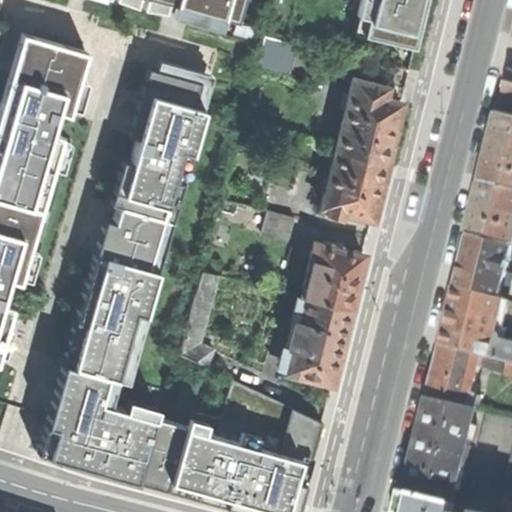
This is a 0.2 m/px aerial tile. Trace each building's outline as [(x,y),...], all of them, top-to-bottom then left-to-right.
[(176,0),(176,1),(190,5),(235,18),(239,0),(176,0)] [(360,0),(357,15),(366,17),(362,34),(392,41),(394,31),(416,37),(425,0),(360,0)] [(362,34),(366,17),(357,15),(353,31),(362,34)] [(20,30),(7,74),(0,98),(10,101),(17,76),(20,68),(30,32),(20,30)] [(413,46),(416,37),(394,31),(392,41),(413,46)] [(30,32),(20,68),(75,83),(85,48),(30,32)] [(297,42),(263,34),(260,46),(255,66),(289,74),(297,42)] [(157,57),(154,66),(198,79),(191,103),(201,106),(210,72),(157,57)] [(145,265),(179,147),(188,150),(201,106),(191,103),(198,79),(154,66),(145,63),(138,90),(125,132),(136,135),(128,158),(119,156),(106,200),(118,203),(113,219),(103,217),(93,251),(60,361),(114,376),(114,375),(133,309),(142,312),(155,267),(145,265)] [(75,83),(20,68),(17,76),(60,89),(54,109),(67,112),(75,83)] [(506,90),(500,112),(511,115),(511,71),(510,71),(506,90)] [(0,301),(7,277),(18,281),(40,204),(61,133),(48,129),(54,109),(60,89),(17,76),(10,101),(0,98),(0,100),(0,301)] [(352,77),(334,149),(385,161),(393,128),(400,102),(383,97),(386,85),(352,77)] [(511,115),(500,112),(491,148),(483,181),(511,188),(511,115)] [(155,267),(188,150),(179,147),(145,265),(155,267)] [(340,217),(342,210),(371,218),(379,186),(385,161),(334,149),(320,205),(327,207),(325,213),(340,217)] [(511,188),(483,181),(476,207),(470,234),(511,244),(511,188)] [(288,239),(293,215),(267,209),(261,233),(288,239)] [(456,288),(500,299),(504,285),(511,287),(511,283),(511,274),(507,273),(511,253),(511,244),(470,234),(463,260),(456,288)] [(362,253),(344,249),(345,246),(332,243),(331,245),(314,240),(300,294),(303,295),(349,307),(356,279),(362,253)] [(205,365),(212,348),(198,342),(217,274),(200,270),(178,353),(205,365)] [(495,339),(498,326),(505,300),(500,299),(456,288),(448,320),(445,331),(494,343),(495,339)] [(303,295),(297,319),(290,348),(284,370),(330,382),(340,341),(349,307),(303,295)] [(0,316),(8,319),(12,306),(0,302),(0,316)] [(124,377),(142,312),(133,309),(114,375),(124,377)] [(0,347),(8,319),(0,316),(0,347)] [(290,348),(297,319),(292,318),(285,346),(290,348)] [(498,326),(495,339),(504,341),(508,328),(498,326)] [(484,356),(490,358),(494,343),(445,331),(441,346),(484,356)] [(511,343),(504,341),(495,339),(494,343),(490,358),(508,363),(511,363),(511,343)] [(435,370),(428,397),(432,398),(476,409),(479,396),(474,395),(484,356),(441,346),(435,370)] [(60,361),(53,387),(106,402),(114,376),(60,361)] [(180,386),(195,390),(198,379),(183,375),(180,386)] [(219,419),(313,445),(321,420),(230,378),(219,419)] [(189,410),(195,390),(180,386),(174,406),(189,410)] [(106,402),(53,387),(35,450),(59,457),(255,511),(293,511),(310,459),(215,433),(106,402)] [(476,409),(432,398),(421,438),(419,437),(417,443),(415,450),(418,451),(408,493),(451,504),(455,489),(459,490),(476,426),(472,425),(476,409)] [(310,459),(313,445),(219,419),(215,433),(310,459)] [(511,459),(503,501),(511,503),(511,459)] [(454,511),(456,506),(451,504),(408,493),(405,493),(400,511),(454,511)] [(511,511),(511,503),(503,501),(500,511),(511,511)]
